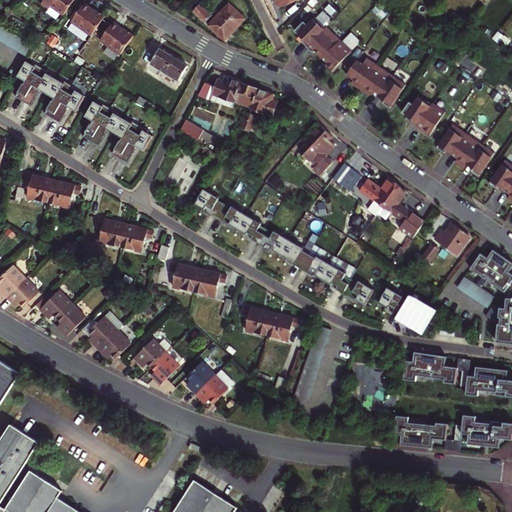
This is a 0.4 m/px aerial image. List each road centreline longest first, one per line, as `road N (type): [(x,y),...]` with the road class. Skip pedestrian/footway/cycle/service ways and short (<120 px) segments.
road 1 (residential): [(511,474),(296,451),(227,435),(120,391),(0,323)]
road 2 (residential): [(511,356),(341,322),(136,201)]
road 3 (residential): [(511,247),(299,89),(213,53)]
road 4 (residential): [(136,201),(213,53)]
road 5 (residential): [(136,201),(0,118)]
